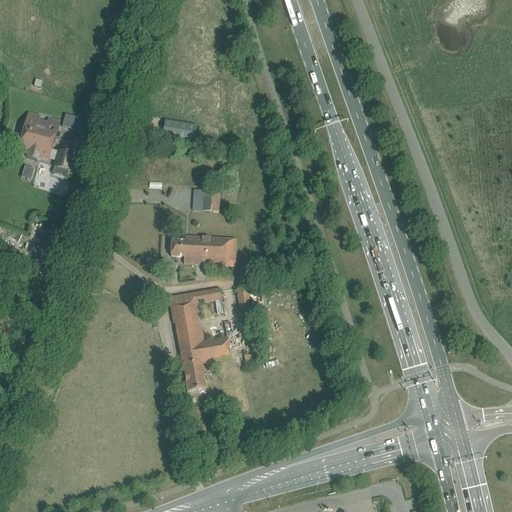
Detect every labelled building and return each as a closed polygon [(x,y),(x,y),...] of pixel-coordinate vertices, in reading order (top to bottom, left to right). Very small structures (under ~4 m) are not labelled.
[(49,160),(56,162),(55,168),(69,172),(73,156),(59,152),(59,153),(52,151),(54,144),(53,144),(52,145),(51,145),(53,137),(54,138),(55,139),(60,123),(48,120),(48,121),(49,121),(48,124),(37,121),(38,118),(39,118),(39,117),(28,114),(23,130),(22,130),(21,132),(20,132),(18,138),(19,139),(19,141),(20,142),(17,152),(28,155),(27,159),(37,162),(38,158),(49,161),(49,160)] [(65,116),(62,128),(74,131),(78,119),(65,116)] [(165,122),(162,138),(194,143),(197,127),(165,122)] [(22,182),(31,185),(41,188),(44,178),(24,173),(22,182)] [(203,213),(218,214),(219,193),(204,192),(203,213)] [(171,257),(184,258),(184,265),(236,268),(237,241),(185,238),(185,242),(171,241),(171,257)] [(175,324),(185,378),(203,375),(201,364),(231,359),(229,350),(227,339),(204,343),(201,328),(199,328),(197,320),(200,320),(198,305),(222,301),(220,289),(169,298),(173,325),(175,324)] [(247,289),(237,290),(239,310),(249,309),(247,289)] [(203,375),(185,378),(187,393),(206,390),(203,375)]
